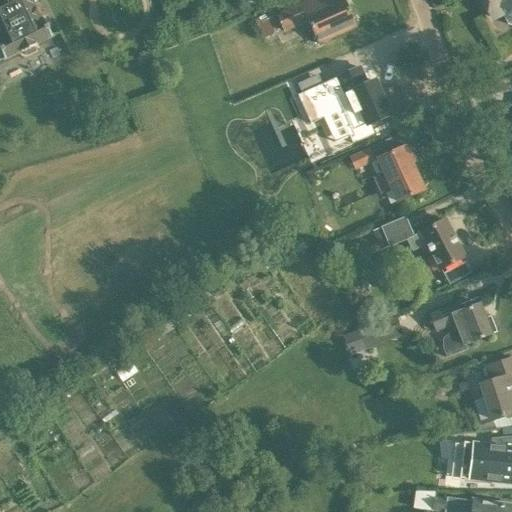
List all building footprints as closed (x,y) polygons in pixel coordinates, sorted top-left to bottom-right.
[(51,38),(43,20),(40,21),(33,6),(35,4),(33,0),(0,0),(0,60),(4,59),(4,60),(21,52),(21,54),(36,47),(35,45),(51,38)] [(342,0),(329,0),(325,2),(323,0),(311,0),(274,16),(282,33),(306,23),(316,45),(355,28),(342,0)] [(511,0),(481,0),(491,19),(511,8),(511,0)] [(259,30),(269,26),(265,16),(255,21),(259,30)] [(388,117),(372,82),(365,86),(358,69),(295,97),(300,109),(331,95),(338,111),(347,107),(357,130),(388,117)] [(355,171),(376,162),(383,177),(373,181),(380,196),(389,192),(395,204),(423,192),(411,165),(414,163),(407,147),(395,152),(390,141),(350,159),(355,171)] [(463,258),(443,221),(412,237),(404,218),(397,221),(378,228),(386,248),(405,241),(411,251),(422,245),(436,272),(442,269),(446,273),(460,265),(459,260),(463,258)] [(494,333),(489,320),(485,321),(478,305),(460,312),(456,303),(428,315),(436,333),(455,325),(457,332),(450,334),(443,340),(443,350),(446,357),(465,350),(464,346),(490,336),(490,335),(494,333)] [(403,336),(396,318),(342,339),(349,357),(403,336)] [(511,360),(511,359),(484,368),(487,379),(477,382),(489,421),(511,413),(511,360)] [(497,446),(462,443),(458,479),(479,481),(478,484),(490,485),(490,482),(511,484),(511,438),(498,440),(497,446)] [(414,490),(413,508),(430,509),(431,491),(414,490)] [(510,511),(511,507),(472,501),(472,502),(446,498),(445,501),(433,499),(431,511),(437,511),(510,511)]
